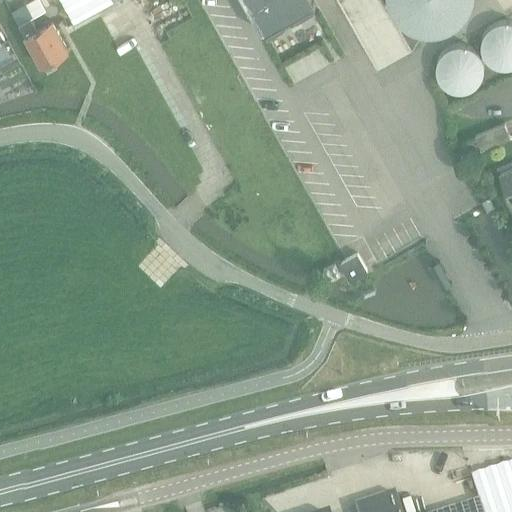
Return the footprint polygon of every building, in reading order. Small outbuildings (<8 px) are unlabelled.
[(42,66),(69,51),(53,22),(38,30),(32,19),(47,11),(41,0),(36,0),(13,13),(42,66)] [(62,0),(75,23),(116,0),(62,0)] [(313,0),(243,0),(262,33),(266,31),(268,34),(285,24),(283,21),(295,14),(297,18),(313,9),(311,5),(315,3),(313,0)] [(390,0),(391,1),(395,7),(400,13),(406,18),(412,22),(419,24),(427,26),(434,26),(442,24),(449,22),(456,18),(462,13),(467,8),(470,1),(470,0),(390,0)] [(481,45),(481,50),(482,51),(483,55),(485,58),(488,62),(491,64),(494,66),(498,68),(502,69),(506,69),(510,68),(511,67),(511,22),(509,22),(504,22),(500,22),(495,24),(491,26),(488,29),(485,32),(483,36),(481,41),(481,45)] [(436,72),(437,76),(440,81),(442,85),(445,87),(448,90),(452,91),(456,92),(460,93),(464,93),(468,92),(472,90),(475,88),(478,85),(480,82),(482,78),(483,74),(484,70),(484,66),(483,62),(481,58),(479,55),(476,52),(473,49),(469,47),(465,46),(461,45),(457,45),(453,46),(449,48),(446,50),(442,53),(440,56),(438,60),(437,64),(436,68),(436,72)] [(482,151),(511,138),(505,125),(476,137),(482,151)] [(511,203),(511,170),(500,176),(511,203)] [(352,281),(368,272),(358,255),(342,264),(352,281)] [(324,272),(330,282),(342,275),(336,265),(324,272)] [(511,511),(511,463),(471,478),(479,501),(447,511),(401,511),(396,494),(355,508),(356,511),(511,511)]
